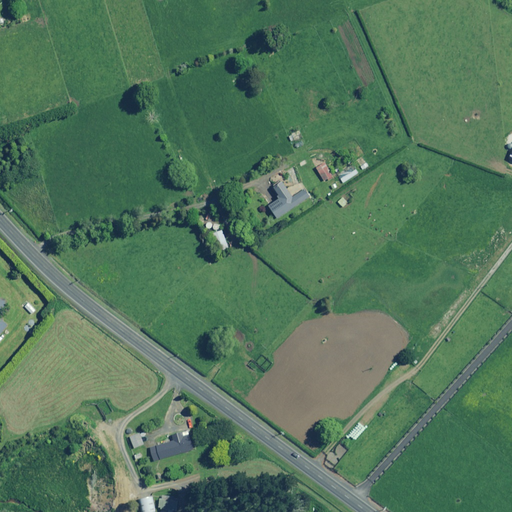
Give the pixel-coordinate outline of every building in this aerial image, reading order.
[(333,176),(326,164),(317,170),(324,181),(333,176)] [(292,197),(282,182),(273,188),(279,195),(276,197),(278,199),(268,206),(277,219),(310,197),(305,189),(292,197)] [(347,203),(343,198),(338,202),(343,207),(347,203)] [(229,249),(222,230),(209,235),(216,254),(229,249)] [(36,310),(28,303),(24,307),(32,314),(36,310)] [(437,436),(427,429),(420,437),(431,445),(437,436)] [(193,450),(187,431),(172,436),(174,441),(150,448),(153,461),(193,450)] [(144,445),(139,433),(130,437),(134,448),(144,445)] [(154,511),(155,511),(152,497),(140,499),(142,511),(154,511)] [(161,508),(161,509),(169,510),(168,511),(172,511),(176,511),(177,501),(160,499),(159,507),(161,508)]
